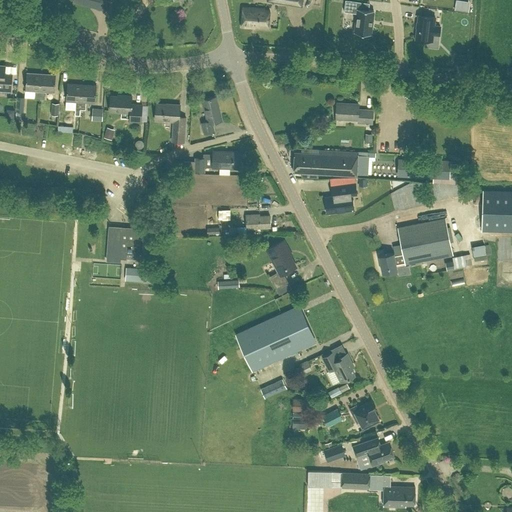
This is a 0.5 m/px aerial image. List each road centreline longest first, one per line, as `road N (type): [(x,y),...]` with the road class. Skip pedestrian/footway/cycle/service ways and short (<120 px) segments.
road 1 (tertiary): [(454,511),(312,237),(232,57)]
road 2 (tertiary): [(232,57),(145,64),(0,32)]
road 3 (unclassified): [(232,57),(396,71)]
